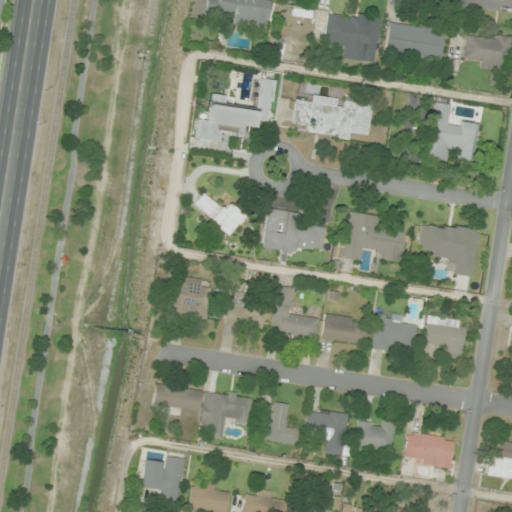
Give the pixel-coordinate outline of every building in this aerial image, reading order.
[(233,27),(265,32),(270,0),(205,0),(203,13),(234,18),(233,27)] [(374,64),(382,18),(336,11),(334,23),(326,22),(322,44),(346,48),(345,59),(374,64)] [(384,53),(440,62),(445,30),(390,21),(384,53)] [(510,37),(466,33),(463,60),(482,62),(481,70),(490,71),(489,85),(505,87),(510,37)] [(254,131),(255,120),(268,121),(273,80),(260,78),(256,110),(209,104),(207,121),(197,120),(195,138),(217,141),(219,127),(254,131)] [(368,135),(372,102),(342,98),(342,99),(312,95),(311,102),(295,100),(291,124),(307,126),(306,133),(349,139),(350,133),(368,135)] [(427,159),(446,162),(448,152),(457,153),(455,162),(472,165),(478,124),(459,121),(459,126),(448,124),(450,104),(435,102),(427,159)] [(228,235),(245,215),(227,201),(222,208),(202,192),(192,205),(228,235)] [(299,213),(267,208),(261,249),(295,254),(296,245),(322,249),(325,227),(298,224),(299,213)] [(405,231),(374,227),(375,214),(347,211),(342,259),(361,261),(362,250),(383,253),(382,260),(401,262),(405,231)] [(170,315),(205,320),(211,279),(176,274),(170,315)] [(318,317),(292,314),(295,288),(276,285),(270,331),(315,337),(318,317)] [(264,308),(244,306),(245,298),(235,296),(234,304),(226,303),(223,324),(262,328),(264,308)] [(413,352),(417,325),(405,324),(406,314),(387,311),(385,320),(374,319),(371,338),(394,342),(392,349),(413,352)] [(321,337),(363,345),(367,321),(325,314),(321,337)] [(465,328),(458,327),(459,320),(426,315),(422,343),(443,346),(441,357),(460,360),(465,328)] [(251,398),(213,393),(212,402),(199,401),(200,390),(154,383),(151,403),(161,405),(160,413),(178,416),(179,407),(199,410),(197,424),(208,426),(206,437),(221,439),(224,419),(248,422),(251,398)] [(294,444),(296,426),(286,425),(289,404),(258,400),(253,439),(294,444)] [(303,435),(343,441),(347,413),(308,407),(303,435)] [(390,450),(394,424),(358,418),(353,448),(380,451),(380,448),(390,450)] [(454,437),(406,432),(403,463),(450,468),(454,437)] [(511,440),(499,439),(497,457),(488,456),(486,476),(511,479),(511,440)] [(142,460),(138,488),(158,491),(157,502),(176,505),(182,458),(164,456),(163,464),(142,460)] [(227,511),(227,492),(217,492),(217,482),(199,482),(199,489),(188,489),(188,511),(227,511)] [(242,511),(284,511),(285,499),(275,499),(275,491),(254,491),(254,494),(243,494),(242,511)]
